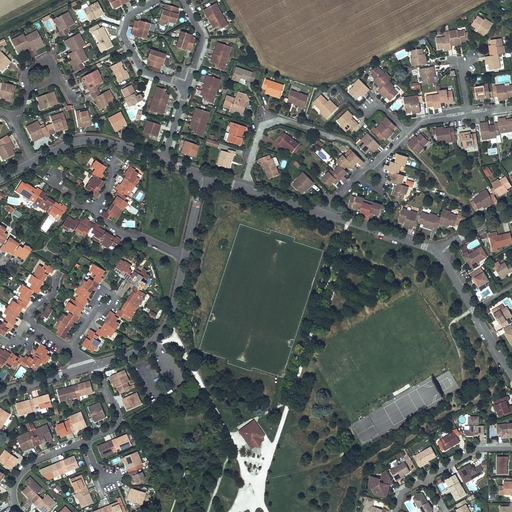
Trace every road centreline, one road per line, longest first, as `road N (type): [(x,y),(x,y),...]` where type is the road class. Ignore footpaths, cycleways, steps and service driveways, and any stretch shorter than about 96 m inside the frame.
road 1 (residential): [(184,255),(161,332),(143,348),(96,365)]
road 2 (residential): [(439,254),(511,375)]
road 3 (residential): [(157,0),(128,15),(123,34),(142,69),(186,85)]
road 4 (residential): [(32,162),(88,139),(162,160)]
road 5 (residential): [(319,211),(439,254)]
